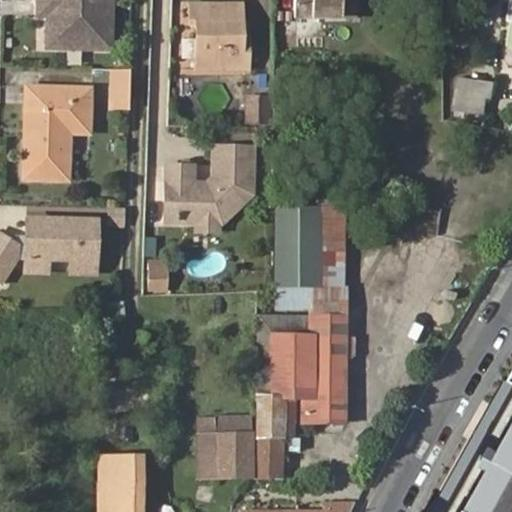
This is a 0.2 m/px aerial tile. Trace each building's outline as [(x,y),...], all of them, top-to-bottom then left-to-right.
[(107,55),(109,9),(109,0),(35,0),(35,18),(44,19),(43,52),(107,55)] [(353,0),(290,0),(291,21),(353,22),(353,0)] [(194,22),(194,34),(194,68),(244,68),(244,49),(239,50),(239,37),(238,3),(187,3),(187,22),(194,22)] [(108,93),(109,81),(93,81),(93,92),(108,93)] [(464,83),(456,114),(482,119),(485,104),(491,105),(494,89),(464,83)] [(28,92),(26,130),(32,131),(31,138),(25,138),(23,181),(65,183),(67,137),(88,138),(89,94),(28,92)] [(269,125),(270,98),(247,98),(247,125),(269,125)] [(194,169),(167,168),(164,224),(193,225),(200,218),(213,219),(220,226),(250,196),(251,150),(215,150),(214,167),(221,173),(219,182),(214,187),(193,186),(194,169)] [(343,288),(343,211),(271,211),(271,288),(343,288)] [(0,233),(0,280),(5,283),(22,258),(21,274),(43,275),(43,261),(66,262),(66,275),(91,275),(92,222),(23,220),(22,247),(0,233)] [(147,259),(146,292),(170,293),(170,259),(147,259)] [(304,337),(261,337),(255,337),(255,398),(280,398),(291,398),(302,398),(302,378),(342,377),(342,307),(309,307),(309,336),(304,337)] [(261,327),(261,337),(304,337),(304,328),(297,329),(297,326),(261,327)] [(342,378),(342,377),(302,378),(302,398),(291,398),(291,423),(342,423),(342,422),(342,378)] [(353,378),(342,378),(342,422),(353,422),(353,378)] [(280,398),(255,398),(255,480),(280,479),(280,423),(280,398)] [(280,398),(280,423),(291,423),(291,398),(280,398)] [(215,423),(200,423),(199,436),(188,436),(189,445),(200,445),(200,450),(196,450),(196,481),(250,479),(250,436),(215,437),(215,423)] [(98,462),(98,511),(134,511),(133,461),(98,462)] [(322,511),(252,511),(241,511),(240,511),(345,511),(351,501),(322,501),(322,511)]
